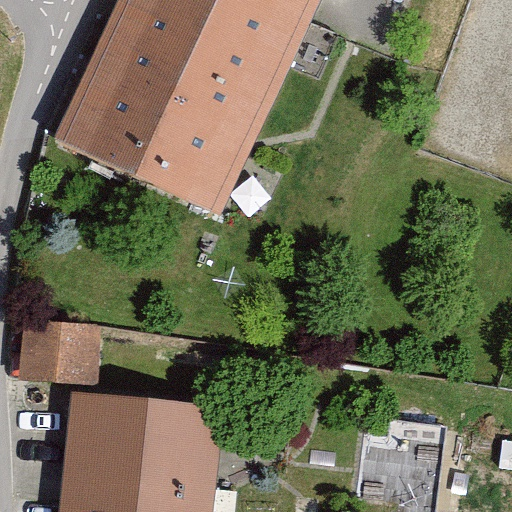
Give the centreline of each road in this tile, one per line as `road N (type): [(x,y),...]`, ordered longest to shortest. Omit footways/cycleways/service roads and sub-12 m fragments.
road 1 (residential): [(0,215),(27,99),(62,15)]
road 2 (residential): [(7,511),(0,373)]
